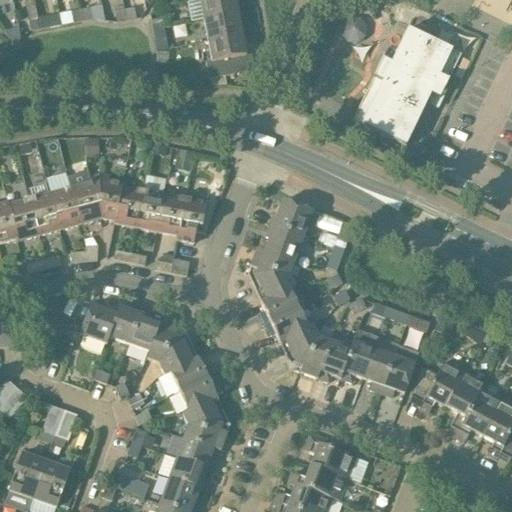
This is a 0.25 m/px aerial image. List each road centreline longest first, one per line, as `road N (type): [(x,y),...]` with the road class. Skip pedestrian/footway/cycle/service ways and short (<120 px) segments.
road 1 (tertiary): [(0,110),(119,110),(260,142)]
road 2 (residential): [(91,509),(109,431),(20,377),(0,351)]
road 3 (residential): [(0,297),(40,285),(92,284),(202,303)]
road 4 (tertiary): [(351,184),(397,218),(511,274)]
road 5 (residential): [(443,474),(275,412)]
road 6 (tertiary): [(511,248),(409,199),(351,184)]
road 7 (residential): [(202,303),(260,142)]
road 8 (residential): [(260,142),(308,0)]
road 9 (residential): [(275,412),(247,395),(202,303)]
